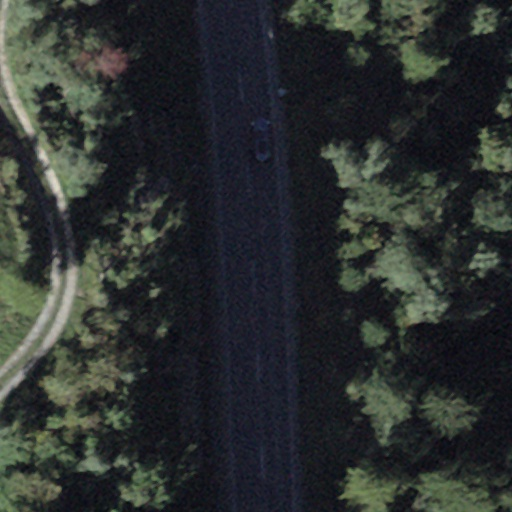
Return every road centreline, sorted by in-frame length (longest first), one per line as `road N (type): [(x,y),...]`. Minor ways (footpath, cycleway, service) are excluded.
road 1 (primary): [(228,0),(244,114),(261,511)]
road 2 (track): [(0,369),(37,320),(50,248),(0,68)]
